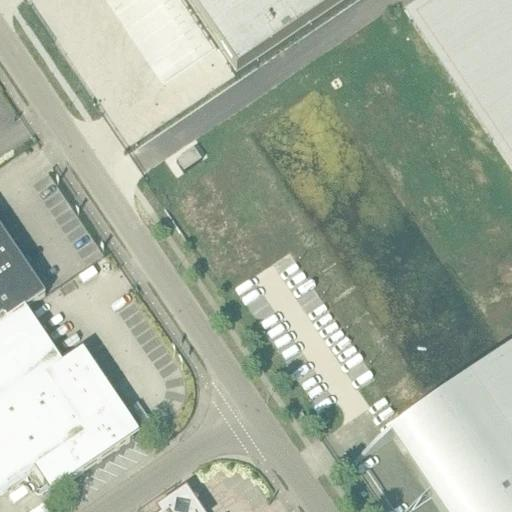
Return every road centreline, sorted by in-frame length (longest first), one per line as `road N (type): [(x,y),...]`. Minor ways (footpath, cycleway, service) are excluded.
road 1 (unclassified): [(254,417),(0,36)]
road 2 (unclassified): [(113,511),(254,417)]
